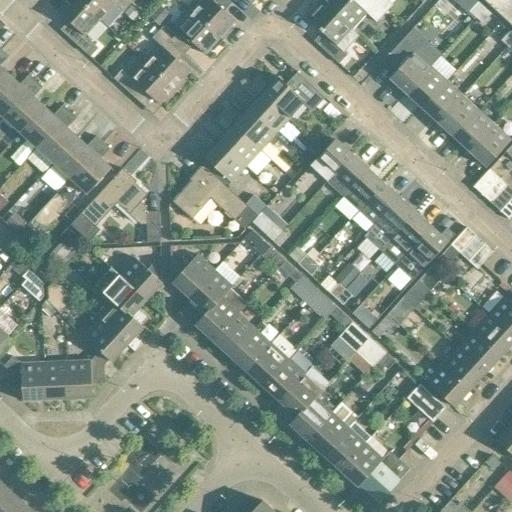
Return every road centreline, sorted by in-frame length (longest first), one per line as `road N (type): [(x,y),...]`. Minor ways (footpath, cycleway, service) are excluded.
road 1 (residential): [(15,17),(160,139),(271,21)]
road 2 (residential): [(511,248),(271,21)]
road 3 (residential): [(251,445),(176,378),(141,377),(72,452),(41,447),(0,410)]
road 4 (residential): [(394,511),(511,385)]
